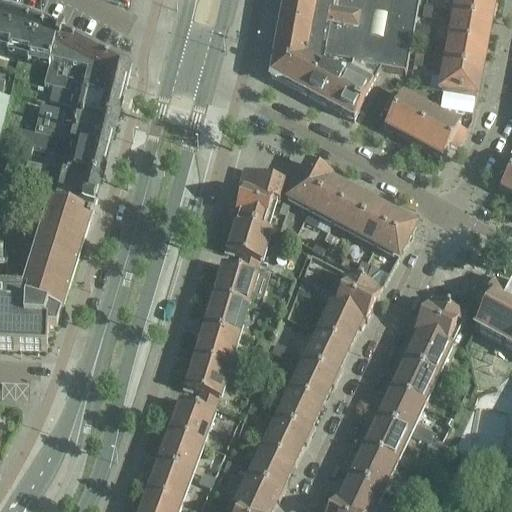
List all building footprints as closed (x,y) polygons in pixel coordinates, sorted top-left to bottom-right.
[(406,77),(417,18),(420,0),(285,0),(276,53),(329,63),(357,68),(382,72),(406,77)] [(491,27),(495,2),(485,0),(458,0),(455,20),(491,27)] [(51,68),(59,34),(48,28),(42,25),(32,21),(25,19),(14,16),(3,13),(0,12),(0,47),(7,50),(6,54),(30,59),(29,63),(51,68)] [(486,51),(489,35),(491,27),(455,20),(451,44),(486,51)] [(127,70),(59,34),(51,68),(46,89),(54,91),(70,95),(72,88),(88,92),(123,100),(129,75),(127,70)] [(482,75),(486,51),(451,44),(446,69),(482,75)] [(309,100),(329,63),(276,53),(271,79),(309,100)] [(333,112),(357,68),(329,63),(309,100),(333,112)] [(354,124),(382,72),(357,68),(333,112),(354,124)] [(477,100),(480,83),(482,75),(446,69),(442,94),(477,100)] [(116,128),(123,100),(88,92),(81,119),(116,128)] [(415,145),(430,117),(403,102),(403,101),(395,96),(389,106),(397,110),(385,131),(385,130),(384,132),(392,136),(394,134),(415,145)] [(109,156),(116,128),(81,119),(43,110),(36,137),(52,141),(109,156)] [(462,145),(467,135),(459,131),(458,132),(430,117),(415,145),(436,156),(435,159),(443,163),(444,162),(443,162),(455,141),(462,145)] [(102,184),(109,156),(52,141),(48,155),(70,161),(67,176),(102,184)] [(511,196),(511,159),(509,158),(504,168),(511,172),(501,193),(500,192),(499,193),(508,198),(509,196),(511,196)] [(265,234),(273,205),(274,204),(279,206),(281,199),(290,204),(291,202),(312,214),(328,183),(329,184),(331,181),(331,180),(308,167),(307,168),(308,168),(296,189),(249,175),(237,215),(233,214),(230,225),(237,227),(264,235),(265,234)] [(95,213),(102,184),(67,176),(60,204),(95,213)] [(334,225),(350,195),(329,184),(328,183),(312,214),(334,225)] [(355,237),(372,207),(350,195),(334,225),(355,237)] [(286,218),(291,209),(285,205),(280,214),(286,218)] [(377,249),(394,218),(372,207),(355,237),(377,249)] [(62,318),(92,220),(52,208),(25,296),(29,297),(25,310),(0,308),(0,352),(47,354),(48,331),(57,332),(62,318)] [(399,263),(416,230),(394,218),(377,249),(395,258),(394,260),(399,263)] [(259,266),(268,235),(265,234),(264,235),(237,227),(231,249),(228,248),(226,257),(227,257),(247,263),(259,267),(259,266)] [(317,257),(323,246),(318,244),(313,254),(317,257)] [(322,259),(327,248),(323,246),(317,257),(322,259)] [(259,274),(261,266),(259,266),(259,267),(247,263),(245,269),(259,274)] [(362,279),(367,268),(362,266),(357,277),(362,279)] [(246,310),(255,280),(255,279),(243,276),(223,270),(224,269),(222,268),(220,278),(222,279),(215,301),(246,310)] [(366,281),(371,271),(367,268),(362,279),(366,281)] [(257,281),(259,274),(245,269),(243,276),(255,279),(255,280),(257,281)] [(367,325),(382,295),(350,281),(338,307),(334,305),(333,308),(335,309),(366,323),(365,325),(367,325)] [(511,288),(498,281),(489,298),(486,298),(484,303),(484,306),(483,308),(488,311),(476,333),(511,352),(511,288)] [(311,297),(313,293),(301,288),(300,293),(311,297)] [(309,302),(311,297),(300,293),(298,298),(309,302)] [(236,341),(246,310),(215,301),(208,323),(206,322),(203,331),(236,341)] [(449,347),(461,320),(463,321),(467,312),(457,307),(453,315),(430,305),(416,335),(420,337),(453,352),(454,351),(451,350),(452,348),(449,347)] [(362,332),(365,325),(366,323),(335,309),(321,338),(350,352),(359,331),(362,332)] [(227,372),(236,341),(203,331),(201,340),(203,341),(196,363),(227,372)] [(436,379),(449,352),(452,354),(453,352),(420,337),(411,357),(408,356),(405,364),(436,379)] [(340,372),(350,352),(321,338),(307,367),(338,382),(342,373),(340,372)] [(268,353),(270,348),(259,343),(257,348),(268,353)] [(267,357),(268,353),(257,348),(255,353),(267,357)] [(286,358),(288,353),(277,348),(275,353),(286,358)] [(284,362),(286,358),(275,353),(273,358),(284,362)] [(218,403),(227,372),(196,363),(189,385),(187,385),(184,394),(186,394),(205,400),(217,403),(218,403)] [(422,408),(436,379),(405,364),(401,372),(403,374),(393,394),(422,408)] [(334,390),(338,382),(307,367),(293,396),(322,410),(332,389),(334,390)] [(471,390),(460,385),(458,389),(469,395),(471,390)] [(469,395),(458,389),(456,394),(466,399),(469,395)] [(408,437),(422,408),(393,394),(383,415),(381,414),(377,422),(408,437)] [(313,430),(322,410),(293,396),(279,425),(311,440),(315,431),(313,430)] [(217,412),(220,403),(218,403),(217,403),(205,400),(203,407),(217,412)] [(202,448),(212,419),(200,414),(181,406),(182,406),(180,405),(177,414),(179,415),(171,437),(202,448)] [(214,420),(217,412),(203,407),(200,414),(212,419),(214,420)] [(264,412),(252,407),(251,412),(262,416),(264,412)] [(262,416),(251,412),(249,416),(260,421),(262,416)] [(395,466),(408,437),(377,422),(373,430),(375,431),(366,452),(395,466)] [(307,448),(309,443),(311,440),(279,425),(266,453),(295,467),(305,447),(307,448)] [(413,440),(428,447),(433,435),(419,428),(413,440)] [(190,479),(202,448),(171,437),(163,459),(161,458),(158,467),(190,479)] [(443,448),(432,443),(430,447),(441,452),(443,448)] [(441,452),(430,447),(428,452),(439,457),(441,452)] [(381,495),(395,466),(366,452),(356,473),(354,471),(350,480),(381,495)] [(285,488),(295,467),(266,453),(252,483),(284,498),(288,489),(285,488)] [(237,476),(239,471),(228,466),(226,471),(237,476)] [(179,509),(190,479),(158,467),(154,475),(157,476),(149,498),(179,509)] [(235,480),(237,476),(226,471),(224,476),(235,480)] [(213,487),(215,483),(204,479),(202,483),(213,487)] [(372,511),(381,495),(350,480),(346,488),(348,489),(339,509),(344,511),(372,511)] [(211,492),(213,487),(202,483),(200,488),(211,492)] [(280,506),(284,498),(252,483),(239,509),(235,507),(234,510),(236,511),(236,510),(239,511),(273,511),(277,505),(280,506)] [(177,511),(179,509),(149,498),(143,511),(177,511)] [(416,506),(405,501),(403,505),(414,510),(416,506)]
